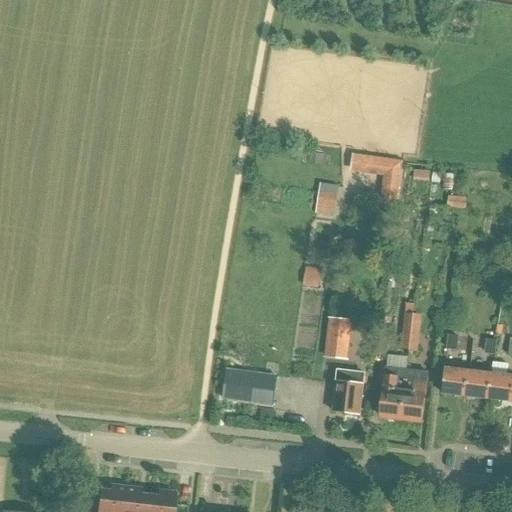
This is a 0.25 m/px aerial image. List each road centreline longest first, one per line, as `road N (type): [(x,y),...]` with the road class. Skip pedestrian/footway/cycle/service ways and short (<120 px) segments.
road 1 (residential): [(511,489),(0,433)]
road 2 (track): [(195,454),(237,169),(273,0)]
